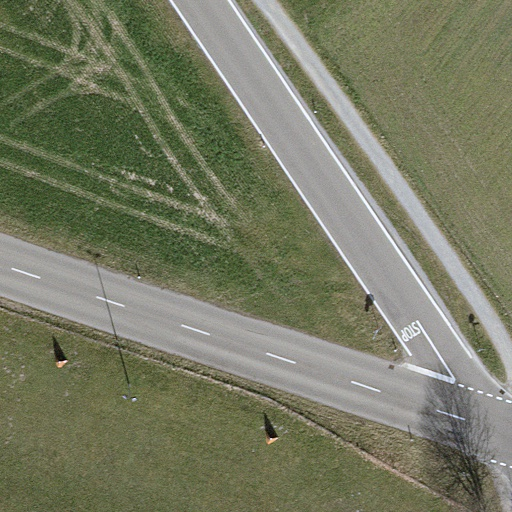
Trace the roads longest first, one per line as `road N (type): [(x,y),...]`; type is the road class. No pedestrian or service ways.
road 1 (tertiary): [(0,264),(497,431)]
road 2 (unclassified): [(201,0),(497,431)]
